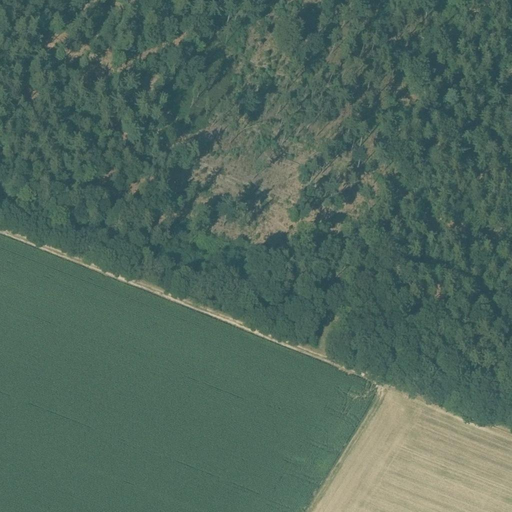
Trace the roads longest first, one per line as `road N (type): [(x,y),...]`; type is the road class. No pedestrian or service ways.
road 1 (track): [(0,227),(511,425)]
road 2 (track): [(319,351),(456,0)]
road 3 (track): [(391,379),(307,511)]
